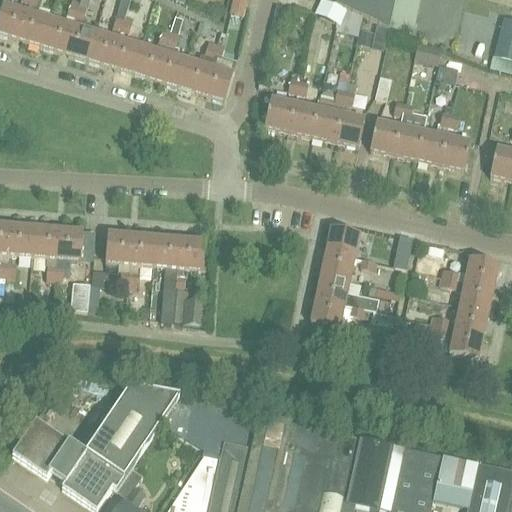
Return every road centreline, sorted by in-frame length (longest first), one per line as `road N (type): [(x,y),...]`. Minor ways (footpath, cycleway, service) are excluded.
road 1 (residential): [(0,64),(223,132),(226,190)]
road 2 (residential): [(511,248),(226,190)]
road 3 (residential): [(226,190),(0,177)]
